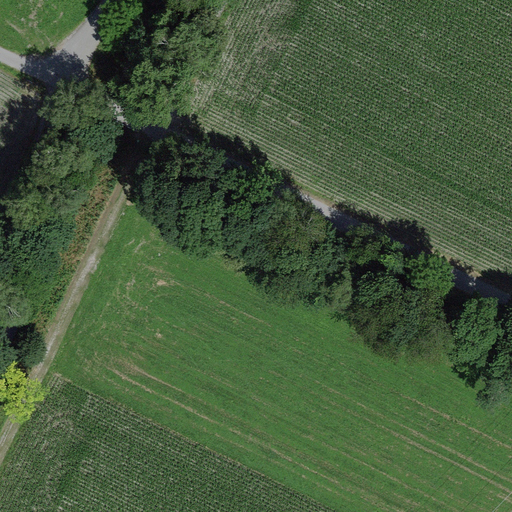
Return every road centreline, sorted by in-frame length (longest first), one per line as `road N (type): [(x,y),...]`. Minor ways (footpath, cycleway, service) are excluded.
road 1 (track): [(0,456),(223,0)]
road 2 (unclassified): [(65,85),(511,302)]
road 3 (track): [(65,85),(0,244)]
